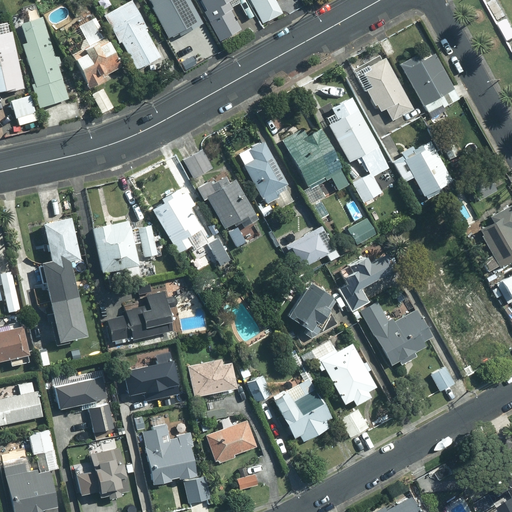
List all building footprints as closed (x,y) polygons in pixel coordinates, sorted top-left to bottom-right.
[(199,24),(186,0),(145,0),(165,38),(175,33),(176,36),(199,24)] [(197,0),(203,11),(202,12),(218,41),(238,29),(227,8),(237,3),(235,0),(197,0)] [(247,0),(260,24),(279,13),(272,0),(247,0)] [(127,1),(101,16),(116,43),(118,41),(133,69),(156,57),(141,29),(142,28),(127,1)] [(51,59),(38,18),(17,24),(23,44),(19,45),(32,84),(29,85),(36,108),(64,99),(53,64),(57,63),(55,57),(51,59)] [(98,77),(117,67),(90,18),(74,27),(85,46),(68,55),(70,59),(69,60),(85,89),(99,81),(98,77)] [(0,92),(19,88),(7,33),(0,34),(0,92)] [(416,51),(398,62),(421,103),(422,103),(426,110),(439,102),(441,105),(456,97),(431,52),(420,58),(416,51)] [(410,107),(382,57),(380,57),(380,56),(354,70),(372,103),(375,102),(379,110),(384,107),(390,118),(410,107)] [(100,89),(89,95),(99,113),(110,108),(100,89)] [(26,96),(10,100),(14,117),(31,113),(26,96)] [(368,173),(351,182),(363,204),(371,200),(369,196),(378,192),(369,175),(385,166),(347,96),(328,106),(334,118),(325,122),(345,159),(353,155),(357,161),(360,159),(368,173)] [(337,165),(315,127),(302,134),(298,127),(278,138),(305,186),(301,188),(317,217),(325,212),(317,198),(321,196),(314,183),(328,175),(335,189),(344,183),(335,166),(337,165)] [(448,179),(427,139),(411,148),(410,145),(399,151),(401,154),(391,159),(402,179),(411,175),(415,183),(413,184),(418,194),(421,192),(423,197),(438,189),(441,194),(454,186),(450,177),(448,179)] [(448,139),(438,144),(446,159),(456,153),(448,139)] [(283,182),(260,140),(246,148),(251,157),(240,163),(262,201),(274,195),(271,189),(283,182)] [(199,148),(181,158),(190,176),(208,167),(199,148)] [(454,156),(446,161),(449,168),(458,163),(454,156)] [(253,217),(231,179),(226,181),(221,174),(207,183),(205,179),(194,186),(200,197),(204,195),(221,225),(230,220),(232,223),(237,220),(240,225),(253,217)] [(485,174),(468,184),(476,198),(493,188),(485,174)] [(160,201),(149,207),(174,250),(189,241),(184,233),(197,225),(185,206),(191,203),(183,190),(178,193),(174,187),(158,197),(160,201)] [(511,255),(511,210),(508,203),(488,215),(491,220),(477,228),(481,234),(480,234),(490,254),(479,260),(484,269),(495,263),(496,265),(511,255)] [(363,217),(345,227),(354,242),(372,231),(363,217)] [(41,223),(49,261),(66,257),(67,260),(76,258),(67,218),(41,223)] [(135,273),(125,219),(106,224),(106,222),(90,225),(99,269),(121,265),(123,276),(135,273)] [(148,224),(135,227),(141,255),(143,254),(143,259),(154,257),(152,247),(159,246),(158,240),(151,241),(148,224)] [(235,226),(227,231),(234,245),(243,240),(235,226)] [(283,245),(294,265),(329,246),(318,226),(283,245)] [(212,257),(217,266),(229,259),(215,236),(190,251),(199,265),(212,257)] [(343,283),(337,287),(349,309),(365,300),(356,284),(390,265),(382,250),(365,260),(361,254),(345,263),(348,269),(338,274),(343,283)] [(488,314),(472,283),(470,284),(465,274),(469,271),(459,253),(434,267),(439,278),(444,275),(454,292),(436,302),(453,333),(488,314)] [(39,263),(48,302),(75,296),(67,260),(66,257),(49,261),(39,263)] [(511,267),(510,269),(511,271),(494,281),(505,301),(511,296),(511,267)] [(16,306),(8,271),(0,272),(0,282),(6,308),(16,306)] [(492,273),(485,277),(488,283),(495,279),(492,273)] [(306,281),(284,313),(286,315),(306,328),(303,332),(309,335),(333,322),(326,309),(333,299),(306,281)] [(421,288),(416,290),(420,297),(425,294),(421,288)] [(127,335),(128,338),(168,328),(159,290),(143,293),(146,304),(122,309),(123,314),(104,318),(109,339),(127,335)] [(83,334),(75,296),(48,302),(56,340),(83,334)] [(375,300),(358,310),(387,362),(395,358),(398,363),(412,355),(410,350),(421,344),(419,340),(427,335),(413,309),(392,321),(390,317),(385,319),(375,300)] [(0,356),(22,352),(16,324),(4,326),(3,322),(0,322),(0,356)] [(358,362),(348,343),(333,351),(327,341),(309,351),(318,368),(322,366),(341,401),(349,396),(352,402),(366,394),(363,389),(371,384),(363,369),(366,368),(362,360),(358,362)] [(77,350),(69,352),(71,360),(79,358),(77,350)] [(169,360),(168,351),(154,354),(156,363),(120,370),(120,373),(113,375),(117,394),(124,393),(125,395),(141,392),(143,401),(177,394),(170,359),(169,360)] [(185,365),(191,395),(233,386),(228,361),(219,363),(218,358),(211,359),(185,365)] [(244,365),(237,368),(241,377),(248,373),(244,365)] [(429,373),(437,389),(451,382),(442,366),(429,373)] [(49,385),(54,406),(103,395),(98,374),(49,385)] [(261,374),(245,382),(253,399),(269,392),(261,374)] [(327,416),(305,379),(270,399),(291,435),(295,433),(299,439),(323,426),(320,420),(327,416)] [(0,422),(39,414),(33,390),(31,390),(29,381),(16,384),(18,393),(0,397),(0,422)] [(105,403),(85,407),(91,432),(111,427),(105,403)] [(222,407),(204,410),(204,412),(200,413),(201,419),(223,415),(222,407)] [(365,426),(356,409),(339,419),(348,435),(365,426)] [(243,419),(203,433),(212,459),(215,458),(216,460),(230,455),(230,453),(252,445),(243,419)] [(205,421),(198,423),(200,430),(207,427),(205,421)] [(175,476),(191,472),(185,444),(189,443),(186,431),(174,433),(175,436),(166,438),(162,422),(149,425),(150,429),(140,431),(151,480),(164,477),(164,476),(175,474),(175,476)] [(511,426),(498,434),(505,447),(511,442),(511,426)] [(51,449),(46,430),(27,434),(31,453),(51,449)] [(114,447),(86,453),(96,495),(104,493),(105,496),(117,494),(116,490),(124,488),(114,447)] [(23,456),(0,460),(0,464),(9,511),(14,511),(52,505),(45,469),(34,471),(33,468),(26,469),(23,456)] [(511,492),(511,498),(499,505),(502,511),(511,511),(511,468),(511,466),(492,477),(502,494),(510,489),(511,492)] [(251,473),(233,478),(236,488),(254,483),(251,473)] [(202,477),(184,480),(187,496),(205,492),(202,477)] [(380,506),(369,511),(415,511),(407,496),(382,510),(380,506)]
